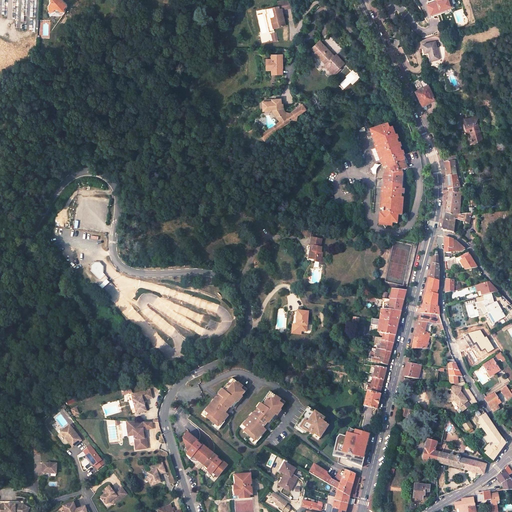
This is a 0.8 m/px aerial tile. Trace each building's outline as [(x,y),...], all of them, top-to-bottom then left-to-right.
[(51,0),(51,3),(50,5),(49,8),(49,9),(52,12),(55,7),(60,7),(60,10),(66,10),(66,7),(68,4),(64,0),(51,0)] [(428,5),(431,14),(439,11),(450,7),(447,0),(440,0),(435,2),(435,3),(428,5)] [(287,1),(276,3),(278,9),(268,11),(271,26),(275,25),(276,30),(284,29),(281,12),(289,10),(287,1)] [(436,41),(424,44),(426,52),(429,51),(431,61),(440,59),(436,41)] [(337,59),(323,45),(318,49),(322,53),(317,58),(321,61),(323,60),(329,66),(327,68),(335,77),(337,75),(338,77),(344,71),(343,69),(347,66),(339,57),(337,59)] [(276,69),(278,69),(279,75),(284,74),(283,55),(275,56),(275,62),(267,62),(268,70),(276,69)] [(441,110),(429,85),(416,91),(419,97),(429,116),(441,110)] [(262,112),(275,112),(280,117),(276,120),(280,124),(261,139),(264,143),(282,128),(289,123),(292,121),(296,121),(296,117),(304,110),(300,106),(289,115),(283,114),(281,111),(280,106),(279,106),(278,101),(270,102),(270,103),(261,103),(262,112)] [(486,139),(479,119),(480,119),(477,114),(465,118),(467,123),(465,124),(467,132),(473,130),(477,142),(486,139)] [(382,181),(379,207),(378,216),(377,215),(376,225),(390,226),(390,224),(395,225),(396,216),(400,217),(403,177),(399,176),(386,137),(392,135),(390,131),(389,125),(371,131),(376,145),(373,146),(379,165),(375,167),(373,180),(373,181),(382,181)] [(407,175),(393,130),(390,131),(392,135),(386,137),(399,176),(403,177),(407,175)] [(458,174),(455,161),(444,162),(447,176),(458,174)] [(461,191),(461,188),(459,174),(458,174),(447,176),(450,193),(461,191)] [(379,207),(382,181),(373,181),(371,206),(379,207)] [(461,214),(459,197),(463,196),(462,191),(461,191),(450,193),(446,213),(459,214),(461,214)] [(81,196),(78,222),(98,224),(101,198),(81,196)] [(462,220),(467,221),(466,223),(470,223),(475,212),(464,214),(461,214),(459,214),(458,219),(462,220)] [(454,232),(455,219),(458,219),(459,214),(446,213),(442,229),(454,232)] [(444,252),(458,251),(464,248),(462,246),(455,240),(455,241),(453,241),(453,238),(444,236),(445,244),(444,244),(444,252)] [(309,252),(307,261),(320,263),(319,265),(323,265),(324,259),(322,258),(323,253),(321,253),(322,248),(321,248),(322,240),(312,238),(311,246),(314,247),(313,252),(309,252)] [(437,252),(436,251),(429,278),(438,280),(438,271),(437,252)] [(475,263),(468,252),(459,256),(460,259),(459,259),(461,263),(462,263),(463,266),(475,263)] [(445,268),(454,264),(453,256),(449,257),(445,259),(445,268)] [(102,273),(103,266),(101,262),(95,261),(91,264),(89,269),(98,284),(106,279),(102,273)] [(438,280),(429,278),(423,303),(437,306),(438,280)] [(406,290),(392,289),(390,299),(404,301),(406,290)] [(383,310),(401,313),(404,301),(390,299),(389,304),(384,304),(383,310)] [(485,305),(480,307),(486,317),(487,317),(490,322),(504,315),(496,300),(485,305)] [(437,306),(423,303),(420,313),(439,315),(438,306),(437,306)] [(382,310),(380,319),(379,321),(398,323),(401,313),(383,310),(382,310)] [(298,312),(296,325),(295,330),(301,331),(306,332),(309,313),(298,311),(298,312)] [(423,332),(426,322),(439,323),(442,334),(445,334),(444,333),(439,315),(420,313),(415,333),(428,337),(429,333),(423,332)] [(469,321),(464,322),(467,332),(476,330),(473,318),(469,319),(469,321)] [(383,339),(368,337),(366,343),(374,344),(373,345),(380,346),(382,341),(394,343),(397,328),(398,323),(379,321),(377,321),(371,320),(369,334),(381,336),(381,337),(383,338),(383,339)] [(292,325),(291,334),(297,335),(300,335),(301,333),(301,331),(295,330),(296,325),(292,325)] [(428,337),(415,333),(411,349),(426,348),(427,343),(432,344),(432,342),(433,342),(434,340),(433,340),(433,338),(428,337)] [(375,358),(389,359),(391,353),(379,350),(371,349),(370,352),(375,353),(375,358)] [(379,365),(379,364),(388,366),(389,359),(375,358),(375,353),(370,352),(369,357),(369,360),(372,362),(372,363),(379,365)] [(484,365),(488,371),(487,372),(489,376),(499,370),(493,360),(484,365)] [(421,366),(407,363),(404,377),(418,379),(421,366)] [(374,378),(384,381),(386,370),(372,367),(370,377),(374,378)] [(448,369),(449,383),(457,384),(457,376),(461,376),(460,376),(458,371),(448,369)] [(378,387),(382,388),(384,381),(374,378),(372,384),(378,385),(378,387)] [(226,413),(231,408),(232,408),(233,407),(235,409),(239,405),(244,399),(242,398),(247,392),(233,380),(223,391),(212,405),(203,415),(218,428),(223,421),(225,422),(228,418),(229,416),(226,413)] [(460,386),(451,385),(448,400),(453,401),(460,411),(469,406),(460,392),(459,392),(460,386)] [(502,387),(510,399),(511,398),(511,395),(505,385),(502,387)] [(382,388),(378,387),(372,386),(371,386),(370,392),(380,395),(382,388)] [(150,390),(135,393),(136,397),(132,398),(136,413),(145,410),(143,400),(152,398),(150,390)] [(271,424),(272,421),(275,423),(283,411),(281,410),(286,404),(270,393),(259,409),(253,416),(242,429),(256,442),(257,441),(262,436),(263,437),(268,431),(265,429),(266,427),(270,423),(271,424)] [(364,406),(377,410),(381,396),(368,393),(364,406)] [(496,404),(499,402),(493,393),(484,399),(493,412),(499,408),(496,404)] [(76,407),(70,409),(73,417),(80,414),(76,407)] [(480,426),(493,444),(485,453),(492,461),(504,443),(486,417),(480,407),(479,407),(472,412),(478,420),(475,423),(478,428),(480,426)] [(305,432),(307,434),(308,433),(313,437),(319,441),(329,427),(323,423),(325,419),(308,408),(295,426),(299,428),(298,430),(303,434),(305,432)] [(411,410),(402,408),(400,416),(410,419),(411,410)] [(461,423),(466,431),(472,427),(467,419),(461,423)] [(150,423),(125,422),(125,431),(131,431),(131,437),(133,452),(144,450),(143,440),(142,440),(141,431),(142,431),(142,432),(151,431),(150,423)] [(70,426),(60,433),(72,448),(81,442),(70,426)] [(371,434),(358,432),(357,441),(359,441),(369,444),(371,434)] [(194,458),(204,466),(208,470),(207,471),(212,475),(213,473),(218,478),(227,466),(222,462),(221,463),(217,460),(218,458),(213,454),(212,455),(207,450),(208,450),(187,433),(183,439),(184,440),(188,453),(187,455),(192,460),(194,458)] [(427,440),(422,459),(436,463),(438,453),(440,445),(436,444),(436,442),(427,440)] [(356,449),(366,453),(369,444),(359,441),(356,449)] [(101,461),(90,446),(82,451),(93,466),(101,461)] [(454,456),(454,457),(438,453),(436,463),(480,474),(483,475),(485,465),(461,459),(461,458),(460,456),(459,455),(457,455),(456,455),(455,456),(454,456)] [(54,463),(44,463),(44,476),(54,476),(54,463)] [(145,479),(147,484),(149,484),(150,487),(159,483),(155,476),(162,473),(157,463),(144,470),(146,474),(144,475),(146,479),(145,479)] [(281,472),(285,474),(293,478),(294,476),(297,470),(284,463),(280,471),(281,472)] [(327,473),(314,464),(309,473),(323,481),(326,482),(329,484),(338,489),(349,497),(350,493),(351,491),(354,478),(355,476),(343,470),(340,471),(339,471),(335,478),(342,481),(340,483),(331,479),(327,474),(327,473)] [(497,476),(502,483),(503,483),(504,489),(510,489),(511,489),(511,485),(510,480),(504,470),(497,476)] [(250,487),(249,484),(250,484),(250,474),(234,475),(235,485),(234,486),(234,495),(239,495),(239,498),(249,497),(249,494),(251,494),(251,487),(250,487)] [(297,478),(294,476),(293,478),(285,474),(279,485),(290,492),(297,478)] [(415,485),(413,499),(421,500),(421,496),(423,496),(424,492),(428,492),(429,487),(415,485)] [(110,488),(105,491),(108,494),(105,496),(101,499),(106,506),(112,503),(113,505),(126,497),(122,489),(114,494),(110,488)] [(338,489),(336,496),(335,499),(347,504),(348,500),(349,497),(338,489)] [(286,502),(273,492),(269,498),(276,503),(275,504),(281,509),(284,506),(288,509),(289,506),(285,504),(286,502)] [(478,497),(478,502),(490,500),(491,500),(491,493),(490,492),(478,495),(478,497)] [(497,505),(497,501),(500,501),(499,497),(498,493),(491,493),(491,500),(490,500),(490,502),(491,506),(497,505)] [(330,495),(328,503),(334,505),(333,508),(345,511),(347,504),(335,499),(336,496),(335,496),(331,495),(330,495)] [(473,499),(462,501),(462,503),(455,504),(456,511),(460,511),(468,511),(468,507),(475,506),(474,500),(473,499)] [(0,511),(26,511),(29,507),(23,504),(23,500),(14,501),(14,503),(4,504),(4,501),(0,501),(0,511)] [(302,508),(318,511),(323,511),(324,511),(320,510),(320,508),(315,507),(315,504),(303,502),(302,508)] [(328,503),(325,511),(345,511),(333,508),(334,505),(328,503)]
